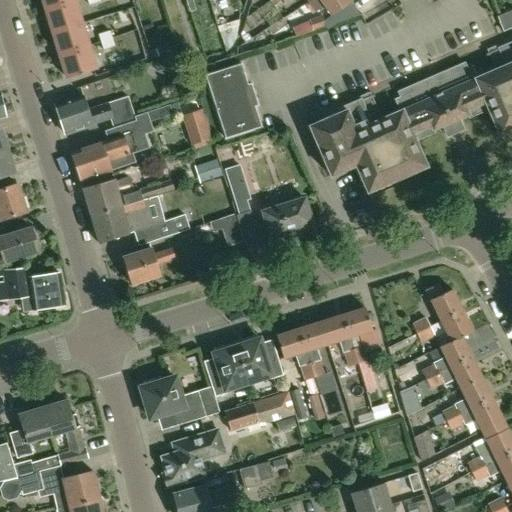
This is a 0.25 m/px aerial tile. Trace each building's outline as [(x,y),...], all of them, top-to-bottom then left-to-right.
[(74,0),(41,0),(45,11),(75,1),(74,0)] [(351,1),(349,0),(311,0),(308,2),(315,12),(324,6),(331,15),(351,1)] [(45,11),(52,33),(82,24),(75,1),(45,11)] [(511,27),(511,13),(511,11),(497,17),(503,31),(511,27)] [(308,21),(312,32),(324,27),(320,17),(308,21)] [(52,33),(59,55),(89,46),(82,24),(52,33)] [(109,32),(98,35),(100,43),(111,39),(109,32)] [(100,43),(102,50),(114,47),(111,39),(100,43)] [(59,55),(66,78),(96,69),(89,46),(59,55)] [(154,57),(161,55),(159,47),(151,50),(154,57)] [(336,118),(311,129),(331,177),(355,167),(367,192),(427,166),(416,142),(416,141),(435,132),(433,129),(441,126),(446,137),(463,130),(458,119),(467,115),(469,118),(488,110),(499,136),(511,129),(511,47),(500,52),(504,61),(494,65),(497,73),(478,81),(473,69),(455,77),(441,83),(428,88),(396,102),(400,114),(382,122),(379,114),(368,119),(362,103),(335,115),(336,118)] [(169,72),(164,58),(151,63),(155,72),(161,75),(169,72)] [(242,69),(206,80),(225,144),(262,133),(256,112),(259,111),(252,89),(249,90),(242,69)] [(113,128),(136,121),(135,117),(128,97),(88,110),(83,96),(55,106),(64,134),(110,119),(113,128)] [(171,115),(168,107),(156,110),(159,119),(171,115)] [(70,153),(80,181),(110,171),(109,170),(133,162),(130,153),(146,148),(142,134),(150,131),(145,114),(135,117),(136,121),(113,128),(107,130),(110,140),(70,153)] [(237,170),(242,156),(228,151),(223,165),(237,170)] [(0,177),(13,173),(6,152),(0,154),(0,177)] [(222,176),(216,159),(194,167),(199,183),(222,176)] [(133,194),(128,178),(114,182),(114,181),(82,191),(90,217),(142,201),(173,191),(171,185),(161,188),(160,185),(133,194)] [(25,213),(16,185),(0,190),(0,219),(0,221),(25,213)] [(261,211),(263,218),(265,223),(254,226),(249,210),(235,215),(243,241),(244,243),(285,231),(286,236),(296,233),(294,228),(311,223),(303,198),(290,202),(289,197),(273,202),(274,207),(261,211)] [(245,211),(241,200),(232,203),(236,214),(245,211)] [(124,216),(144,210),(142,201),(90,217),(98,243),(129,234),(124,216)] [(227,247),(243,241),(235,215),(209,223),(212,232),(221,229),(227,247)] [(189,231),(185,217),(133,233),(138,247),(189,231)] [(38,251),(30,228),(0,238),(0,251),(0,253),(0,252),(0,270),(7,270),(5,262),(38,251)] [(178,246),(198,241),(196,232),(175,237),(178,246)] [(160,254),(160,255),(153,257),(151,249),(122,258),(131,285),(159,276),(156,265),(162,263),(163,264),(175,260),(172,250),(160,254)] [(0,300),(29,296),(32,311),(64,306),(59,274),(28,278),(27,269),(0,271),(0,277),(3,277),(4,282),(0,282),(0,300)] [(461,309),(451,289),(443,293),(438,283),(425,289),(440,320),(461,309)] [(348,337),(350,337),(371,330),(364,307),(341,314),(348,337)] [(471,330),(461,309),(440,320),(451,341),(461,335),(471,330)] [(357,364),(352,349),(348,337),(341,314),(319,321),(327,344),(339,340),(347,367),(357,364)] [(415,332),(429,325),(425,317),(411,324),(415,332)] [(320,360),(316,347),(327,344),(319,321),(298,328),(313,378),(324,374),(319,360),(320,360)] [(434,335),(430,327),(429,325),(415,332),(420,342),(434,335)] [(313,378),(298,328),(275,335),(282,358),(294,354),(298,366),(300,366),(309,395),(318,392),(313,378)] [(471,357),(461,335),(451,341),(439,346),(445,357),(432,363),(433,365),(421,371),(425,379),(471,357)] [(243,344),(235,347),(247,383),(268,376),(270,380),(282,376),(274,349),(263,353),(258,339),(256,340),(255,336),(242,340),(243,344)] [(247,383),(235,347),(228,349),(227,345),(214,349),(215,353),(213,354),(217,367),(205,371),(212,392),(214,397),(227,393),(225,390),(247,383)] [(362,346),(352,349),(357,364),(367,361),(362,346)] [(394,357),(401,371),(419,362),(413,349),(394,357)] [(481,377),(471,357),(425,379),(430,389),(443,383),(444,384),(455,379),(460,388),(481,377)] [(403,391),(422,382),(416,369),(397,378),(403,391)] [(205,417),(219,412),(214,397),(212,392),(199,396),(197,391),(180,396),(174,377),(160,382),(159,377),(142,382),(144,386),(140,388),(149,418),(172,411),(177,426),(205,417)] [(491,398),(481,377),(460,388),(465,399),(453,405),(454,406),(441,412),(446,421),(491,398)] [(294,415),(288,392),(224,412),(231,434),(294,415)] [(324,419),(317,395),(308,398),(315,421),(324,419)] [(502,419),(491,398),(446,421),(451,431),(464,424),(464,425),(475,419),(481,430),(502,419)] [(70,416),(66,401),(42,409),(51,435),(66,430),(70,441),(67,442),(70,452),(57,456),(61,467),(88,458),(85,447),(84,447),(77,427),(78,427),(75,415),(70,416)] [(51,435),(42,409),(19,416),(24,430),(10,435),(18,459),(33,454),(29,442),(39,439),(51,435)] [(277,431),(294,426),(292,419),(275,424),(277,431)] [(511,451),(511,439),(506,428),(485,439),(491,451),(467,463),(471,472),(511,451)] [(217,430),(172,443),(175,453),(161,457),(170,486),(203,475),(199,460),(224,452),(217,430)] [(419,463),(432,456),(425,432),(411,439),(419,463)] [(12,466),(11,461),(5,443),(0,444),(0,480),(15,476),(12,466)] [(511,476),(511,451),(471,472),(476,482),(488,476),(489,477),(501,471),(505,480),(511,476)] [(29,460),(12,466),(15,476),(32,471),(29,460)] [(272,477),(268,462),(239,470),(244,489),(261,485),(260,480),(272,477)] [(99,499),(93,473),(65,479),(61,467),(49,471),(49,470),(16,478),(21,497),(43,491),(45,498),(53,496),(56,509),(69,506),(99,499)] [(422,489),(417,473),(407,476),(412,492),(422,489)] [(356,511),(366,511),(390,505),(384,483),(351,493),(356,511)] [(173,494),(178,511),(210,511),(210,508),(236,501),(231,485),(206,492),(204,486),(173,494)] [(442,511),(451,509),(444,494),(433,499),(438,511),(442,511)] [(491,511),(493,511),(504,506),(500,498),(487,504),(491,511)] [(101,511),(99,499),(69,506),(56,509),(56,511),(101,511)] [(418,511),(428,511),(425,500),(415,503),(418,511)]
